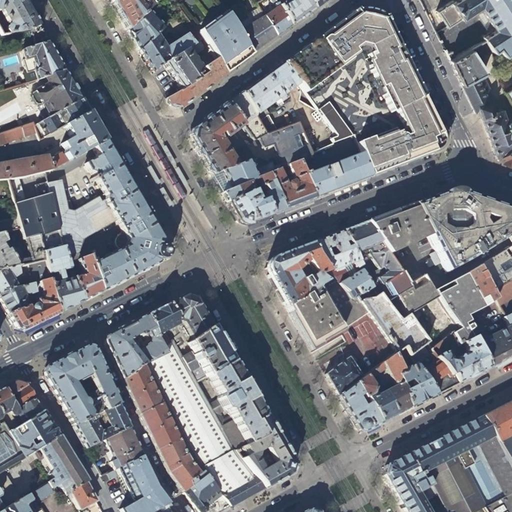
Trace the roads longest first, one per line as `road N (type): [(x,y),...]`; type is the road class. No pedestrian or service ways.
road 1 (residential): [(41,0),(195,267)]
road 2 (residential): [(195,267),(319,484)]
road 3 (residential): [(352,466),(232,250)]
road 4 (residential): [(462,161),(232,250)]
road 5 (residential): [(344,0),(163,132)]
road 6 (residential): [(84,322),(181,511)]
road 7 (residential): [(352,466),(511,379)]
road 8 (residential): [(106,511),(17,355)]
road 9 (residential): [(397,0),(465,145),(462,161)]
road 10 (residential): [(163,132),(85,0)]
road 11 (residential): [(232,250),(163,132)]
